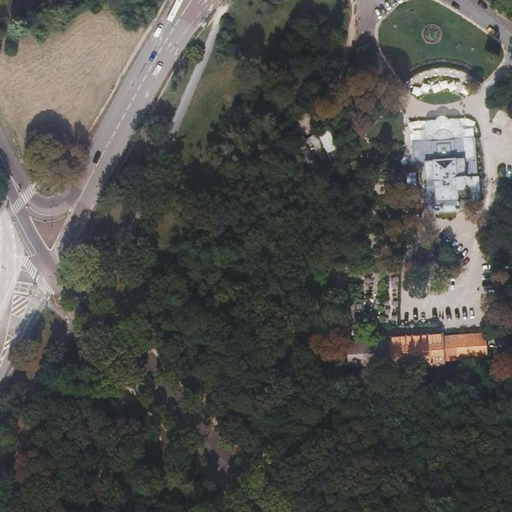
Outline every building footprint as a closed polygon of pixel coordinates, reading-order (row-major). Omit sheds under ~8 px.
[(322,136),(332,131),(330,127),(320,132),(322,136)] [(474,137),(455,138),(455,137),(455,136),(454,133),(453,132),(450,130),(448,128),(443,128),(439,129),(437,131),(436,132),(434,135),(434,136),(433,139),(413,140),(415,163),(426,162),(429,203),(439,212),(459,211),(459,210),(480,208),(478,177),(477,177),(474,137)] [(344,158),(331,133),(321,137),(333,162),(344,158)] [(312,157),(304,142),(298,147),(304,161),(312,157)] [(319,164),(316,157),(306,161),(311,170),(320,166),(321,168),(330,163),(329,161),(319,164)] [(407,173),(408,186),(417,186),(416,172),(407,173)] [(347,343),(348,367),(391,364),(391,367),(444,364),(444,361),(486,358),(485,335),(442,338),(442,334),(390,338),(390,341),(347,343)]
